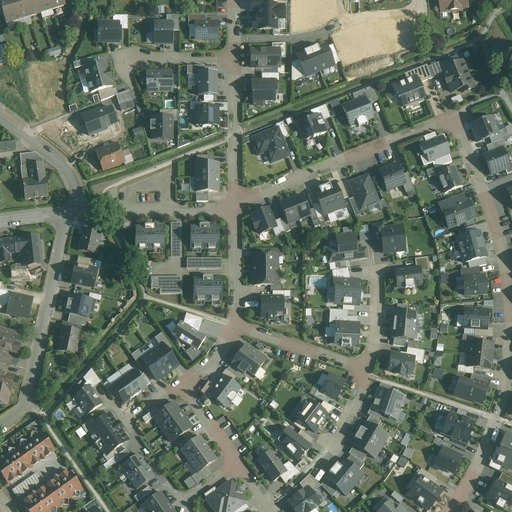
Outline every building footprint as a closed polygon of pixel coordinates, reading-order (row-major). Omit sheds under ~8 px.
[(11,0),(0,0),(0,4),(3,13),(6,25),(18,21),(11,0)] [(29,18),(23,0),(11,0),(18,21),(29,18)] [(40,14),(36,0),(23,0),(29,18),(40,14)] [(48,0),(36,0),(40,14),(52,11),(48,0)] [(48,0),(52,11),(63,7),(61,0),(48,0)] [(467,0),(441,0),(442,10),(450,9),(450,12),(461,11),(461,9),(469,9),(467,0)] [(268,1),(251,1),(250,1),(251,1),(251,11),(250,11),(251,12),(258,12),(258,16),(257,16),(256,16),(256,22),(253,22),(252,22),(252,29),(253,29),(258,29),(258,30),(258,31),(259,31),(275,31),(276,31),(276,30),(276,20),(283,20),(284,20),(284,19),(284,8),(284,7),(283,7),(276,7),(276,6),(275,6),(269,6),(269,1),(268,1)] [(172,23),(172,32),(179,32),(178,16),(166,17),(166,23),(172,23)] [(195,23),(206,23),(206,16),(188,16),(188,27),(195,27),(195,23)] [(113,17),(113,23),(119,23),(119,30),(120,30),(120,31),(128,31),(128,17),(113,17)] [(119,23),(113,23),(98,23),(98,44),(120,44),(120,31),(120,30),(119,30),(119,23)] [(172,23),(166,23),(151,23),(151,33),(154,33),(155,45),(172,45),(172,32),(172,23)] [(195,23),(195,27),(195,41),(217,40),(217,23),(206,23),(195,23)] [(6,44),(0,45),(0,63),(10,61),(6,44)] [(325,46),(311,51),(319,72),(323,71),(333,67),(325,46)] [(279,51),(251,51),(251,69),(279,69),(279,51)] [(311,51),(297,57),(305,78),(319,72),(311,51)] [(91,59),(73,64),(74,69),(92,65),(91,59)] [(449,59),(427,68),(432,80),(443,75),(442,70),(452,66),(449,59)] [(452,66),(442,70),(443,75),(445,79),(444,79),(446,85),(447,85),(451,93),(460,90),(462,93),(473,89),(462,62),(452,66)] [(84,69),(87,82),(111,76),(109,69),(108,70),(106,63),(84,69)] [(426,66),(404,75),(406,81),(416,78),(418,85),(421,84),(432,80),(427,68),(426,66)] [(205,67),(187,67),(187,77),(197,77),(197,73),(205,73),(205,67)] [(171,73),(146,73),(146,92),(171,92),(171,73)] [(205,73),(197,73),(197,77),(197,97),(217,97),(217,73),(205,73)] [(112,82),(111,76),(87,82),(90,94),(98,92),(112,88),(111,83),(112,82)] [(406,81),(392,87),(395,95),(396,95),(399,100),(400,99),(403,107),(404,107),(405,109),(411,107),(410,105),(417,102),(418,105),(424,102),(423,100),(424,99),(421,91),(418,85),(416,78),(406,81)] [(276,82),(251,82),(251,95),(252,95),(253,107),(262,107),(262,102),(274,102),(274,95),(276,95),(276,82)] [(373,87),(352,95),(355,103),(364,99),(366,103),(369,102),(371,104),(378,101),(373,87)] [(113,90),(112,88),(98,92),(101,102),(116,96),(118,95),(116,89),(113,90)] [(118,95),(116,96),(119,106),(132,102),(129,91),(118,95)] [(355,103),(342,108),(350,128),(356,125),(357,125),(358,129),(359,129),(359,128),(366,125),(366,126),(367,125),(366,122),(372,119),(366,103),(364,99),(355,103)] [(132,102),(119,106),(121,112),(134,107),(132,102)] [(417,102),(410,105),(411,107),(413,110),(419,108),(418,105),(417,102)] [(320,116),(322,122),(331,119),(325,106),(310,112),(313,119),(320,116)] [(109,107),(82,117),(91,140),(107,134),(117,129),(109,107)] [(208,109),(195,109),(195,110),(195,126),(202,126),(202,128),(211,128),(211,126),(217,126),(217,109),(208,109)] [(159,111),(160,118),(171,118),(171,122),(178,122),(177,111),(159,111)] [(320,116),(313,119),(307,121),(307,120),(297,124),(304,142),(313,138),(313,139),(327,134),(322,122),(320,116)] [(172,140),(171,122),(171,118),(160,118),(152,118),(152,123),(150,123),(150,132),(152,132),(152,140),(172,140)] [(498,135),(497,133),(491,118),(470,127),(477,143),(489,138),(498,135)] [(277,131),(279,136),(281,136),(281,137),(287,135),(283,123),(275,126),(277,131)] [(356,125),(350,128),(353,135),(359,133),(356,125)] [(120,136),(117,129),(107,134),(109,140),(120,136)] [(498,135),(489,138),(491,145),(503,140),(508,138),(505,130),(497,133),(498,135)] [(279,136),(277,131),(253,140),(257,150),(262,148),(265,150),(271,163),(287,157),(279,136)] [(445,144),(445,145),(447,144),(444,135),(436,139),(434,134),(423,138),(426,145),(440,139),(440,140),(442,138),(444,144),(445,144)] [(431,162),(448,155),(449,155),(445,145),(445,144),(444,144),(442,138),(440,140),(440,139),(426,145),(419,147),(423,157),(426,156),(429,163),(431,162)] [(491,145),(486,147),(489,154),(502,149),(503,152),(507,151),(504,145),(503,141),(503,140),(491,145)] [(14,142),(0,144),(0,152),(15,151),(14,142)] [(117,144),(95,152),(103,172),(125,163),(117,144)] [(489,154),(484,156),(487,163),(485,164),(487,170),(489,169),(491,176),(509,169),(503,152),(502,149),(489,154)] [(35,153),(19,155),(21,167),(28,166),(43,164),(43,159),(35,153)] [(434,170),(443,167),(451,163),(448,155),(431,162),(432,164),(434,170)] [(426,156),(423,157),(420,158),(424,167),(432,164),(431,162),(429,163),(426,156)] [(43,164),(28,166),(30,181),(45,179),(43,164)] [(196,165),(196,179),(218,179),(218,165),(196,165)] [(387,192),(402,186),(405,185),(401,177),(397,165),(379,172),(387,192)] [(28,166),(21,167),(23,182),(30,181),(28,166)] [(437,175),(445,172),(443,167),(434,170),(426,173),(429,179),(437,175)] [(445,172),(437,175),(444,194),(462,188),(454,168),(445,172)] [(407,174),(401,177),(405,185),(402,186),(405,194),(414,191),(407,174)] [(362,211),(378,204),(379,204),(378,203),(368,177),(349,184),(355,198),(360,212),(362,211)] [(23,182),(22,182),(25,201),(48,198),(45,179),(23,182)] [(218,193),(218,179),(196,179),(196,193),(218,193)] [(333,211),(344,207),(342,202),(336,186),(325,190),(333,211)] [(511,186),(502,190),(510,212),(511,210),(511,186)] [(314,195),(321,210),(322,215),(333,211),(325,190),(314,195)] [(462,195),(445,202),(448,210),(465,203),(462,195)] [(299,221),(309,217),(308,212),(301,196),(291,200),(299,221)] [(363,214),(362,211),(360,212),(355,198),(348,201),(355,217),(363,214)] [(280,205),(286,220),(288,225),(299,221),(291,200),(280,205)] [(384,201),(378,203),(379,204),(378,204),(381,211),(387,208),(384,201)] [(445,202),(439,205),(441,212),(448,210),(445,202)] [(448,210),(441,212),(448,229),(474,219),(468,202),(448,210)] [(268,207),(249,214),(257,237),(276,230),(268,207)] [(313,210),(308,212),(309,217),(314,229),(320,226),(313,210)] [(98,220),(85,221),(83,230),(96,233),(98,222),(98,220)] [(291,232),(288,225),(286,220),(281,223),(285,234),(291,232)] [(181,224),(170,224),(171,259),(182,259),(181,224)] [(144,228),(135,228),(135,251),(164,251),(163,228),(154,228),(154,226),(144,226),(144,228)] [(199,228),(190,228),(190,251),(218,251),(218,228),(209,228),(209,226),(199,226),(199,228)] [(369,226),(357,228),(360,243),(371,241),(369,226)] [(401,228),(381,231),(384,252),(404,250),(401,228)] [(83,230),(78,252),(96,255),(100,234),(83,230)] [(479,232),(467,235),(468,236),(456,239),(457,243),(452,245),(454,252),(482,244),(479,232)] [(340,263),(350,262),(367,259),(366,249),(356,251),(354,234),(353,234),(343,236),(336,237),(337,243),(338,248),(329,250),(326,250),(328,265),(329,265),(340,263)] [(38,237),(15,240),(16,253),(17,253),(17,252),(23,252),(24,257),(25,264),(28,264),(29,266),(28,267),(41,265),(40,255),(38,237)] [(0,241),(0,263),(9,262),(8,255),(16,253),(15,240),(0,241)] [(482,244),(454,252),(456,260),(461,258),(463,265),(467,263),(484,259),(486,258),(482,244)] [(270,257),(252,257),(252,267),(277,267),(277,257),(270,257)] [(419,269),(419,274),(429,272),(427,258),(414,260),(415,269),(419,269)] [(484,259),(467,263),(469,270),(478,268),(486,266),(484,259)] [(222,260),(186,260),(186,271),(222,271),(222,260)] [(144,274),(152,274),(151,262),(143,262),(144,274)] [(340,263),(341,270),(349,269),(351,269),(350,262),(340,263)] [(102,269),(76,263),(72,279),(99,284),(102,269)] [(341,270),(340,263),(329,265),(330,272),(331,272),(341,270)] [(26,266),(10,268),(12,279),(27,278),(26,266)] [(277,267),(252,267),(252,277),(277,277),(277,267)] [(469,270),(460,272),(460,279),(463,279),(463,278),(478,277),(478,268),(469,270)] [(341,270),(331,272),(333,280),(333,281),(333,280),(350,281),(349,269),(341,270)] [(405,288),(414,286),(421,285),(419,274),(419,269),(415,269),(395,272),(398,289),(405,288)] [(277,277),(252,277),(252,287),(270,287),(277,286),(277,277)] [(478,277),(463,278),(463,279),(464,297),(485,295),(483,277),(478,277)] [(182,278),(150,278),(150,290),(159,290),(159,295),(182,295),(182,278)] [(202,280),(193,280),(193,303),(222,303),(221,280),(212,280),(212,278),(202,278),(202,280)] [(350,281),(333,280),(333,281),(333,288),(335,289),(334,305),(358,306),(359,300),(359,293),(359,290),(357,290),(358,281),(350,281)] [(8,305),(9,307),(11,295),(3,293),(3,291),(1,291),(2,284),(0,283),(0,310),(8,305)] [(126,283),(113,284),(114,300),(127,301),(127,293),(126,283)] [(11,295),(9,307),(7,314),(15,316),(17,319),(20,317),(28,319),(32,300),(11,295)] [(95,301),(67,295),(62,314),(91,320),(95,301)] [(283,324),(282,299),(272,299),(260,299),(261,319),(268,319),(268,321),(275,321),(274,324),(283,324)] [(487,312),(464,310),(463,329),(474,329),(486,330),(487,312)] [(338,311),(329,311),(329,324),(335,325),(335,324),(357,325),(358,318),(347,318),(338,317),(338,311)] [(393,325),(415,327),(416,312),(395,311),(393,325)] [(183,324),(198,334),(203,320),(186,315),(183,324)] [(73,325),(63,322),(61,329),(72,331),(73,325)] [(198,334),(183,324),(180,322),(176,329),(172,336),(172,337),(179,341),(179,342),(185,345),(189,348),(190,348),(191,349),(197,352),(206,339),(198,334)] [(172,336),(176,329),(172,323),(166,328),(172,336)] [(357,325),(335,324),(335,325),(334,345),(341,345),(341,347),(351,348),(351,346),(357,346),(359,325),(357,325)] [(415,327),(393,325),(392,339),(413,341),(415,327)] [(72,331),(61,329),(57,352),(76,356),(80,333),(72,331)] [(486,330),(474,329),(474,337),(480,337),(491,338),(492,330),(486,330)] [(16,333),(6,331),(6,332),(2,350),(19,354),(22,339),(15,337),(16,333)] [(162,345),(167,352),(172,349),(162,334),(154,339),(160,347),(162,345)] [(179,341),(172,337),(185,354),(191,349),(190,348),(189,348),(185,345),(179,342),(179,341)] [(479,344),(469,342),(468,355),(491,358),(493,345),(479,344)] [(146,367),(157,382),(178,367),(167,352),(162,345),(160,347),(144,358),(141,360),(146,367)] [(245,345),(232,363),(257,380),(269,362),(245,345)] [(407,349),(405,357),(414,358),(413,363),(422,364),(424,352),(407,349)] [(141,371),(146,367),(141,360),(144,358),(138,351),(131,356),(141,371)] [(411,374),(413,363),(414,358),(405,357),(391,354),(388,370),(396,371),(395,373),(395,375),(403,377),(404,374),(404,373),(411,374)] [(491,358),(468,355),(466,368),(474,369),(490,371),(491,358)] [(474,369),(466,368),(458,367),(457,373),(471,375),(473,376),(474,369)] [(80,391),(82,393),(89,388),(91,390),(101,384),(91,370),(83,380),(86,384),(80,391)] [(223,377),(232,384),(236,378),(226,370),(221,376),(223,377)] [(134,371),(123,379),(136,397),(147,389),(145,387),(139,378),(134,371)] [(348,383),(319,372),(313,390),(341,401),(348,383)] [(13,377),(0,374),(0,391),(9,393),(10,393),(13,377)] [(144,374),(139,378),(145,387),(151,384),(144,374)] [(471,375),(469,383),(476,385),(477,382),(487,386),(489,379),(473,376),(471,375)] [(223,377),(215,388),(210,394),(212,396),(217,399),(215,401),(225,409),(229,403),(231,405),(237,397),(235,395),(239,390),(232,384),(223,377)] [(124,405),(136,397),(123,379),(111,387),(115,393),(118,397),(124,405)] [(481,405),(487,386),(477,382),(476,385),(469,383),(460,379),(454,396),(481,405)] [(207,402),(212,396),(210,394),(215,388),(208,382),(200,393),(206,400),(207,402)] [(108,383),(103,386),(113,401),(118,397),(115,393),(108,383)] [(86,416),(102,405),(91,390),(89,388),(82,393),(72,399),(79,408),(80,407),(86,416)] [(245,394),(239,390),(235,395),(237,397),(241,400),(245,394)] [(389,394),(378,390),(375,399),(401,408),(405,398),(389,393),(389,394)] [(9,393),(0,391),(0,402),(7,404),(9,393)] [(401,408),(375,399),(374,402),(373,407),(372,406),(371,410),(371,411),(381,414),(384,415),(384,417),(389,419),(388,420),(390,420),(390,419),(396,421),(398,412),(400,408),(401,408)] [(172,440),(192,426),(175,403),(156,416),(172,440)] [(331,419),(305,404),(296,420),(322,435),(331,419)] [(381,414),(371,411),(371,410),(370,410),(367,415),(378,421),(381,414)] [(474,424),(450,413),(441,432),(465,443),(474,424)] [(116,425),(109,415),(96,425),(88,430),(89,432),(106,455),(107,456),(114,451),(128,441),(121,431),(122,430),(118,424),(116,425)] [(219,420),(229,435),(236,430),(226,415),(219,420)] [(366,423),(376,429),(380,422),(379,421),(378,421),(370,417),(366,423)] [(88,430),(96,425),(92,420),(82,427),(86,434),(89,432),(88,430)] [(374,460),(388,436),(376,429),(366,423),(362,430),(360,429),(354,439),(356,440),(352,447),(353,447),(367,456),(374,460)] [(290,425),(278,438),(302,460),(314,446),(290,425)] [(31,439),(26,443),(21,442),(20,447),(14,451),(9,451),(8,456),(3,459),(0,458),(0,474),(8,485),(18,478),(21,478),(21,475),(41,461),(43,462),(44,459),(54,452),(40,433),(37,435),(32,434),(31,439)] [(499,449),(499,450),(511,454),(511,436),(505,434),(499,449)] [(179,445),(183,450),(197,440),(194,435),(179,445)] [(215,461),(199,438),(197,440),(183,450),(181,451),(197,473),(206,468),(215,461)] [(267,446),(251,457),(268,484),(285,473),(267,446)] [(367,456),(353,447),(348,455),(350,455),(362,463),(367,456)] [(463,460),(439,447),(430,463),(453,476),(463,460)] [(499,472),(501,467),(494,464),(499,450),(499,449),(496,448),(488,468),(499,472)] [(407,459),(411,452),(406,449),(402,456),(407,459)] [(118,456),(111,460),(115,465),(130,454),(126,450),(118,456)] [(511,454),(499,450),(494,464),(501,467),(511,471),(511,454)] [(107,456),(106,455),(102,457),(107,463),(111,460),(118,456),(114,451),(107,456)] [(54,452),(44,459),(43,462),(41,461),(21,475),(21,478),(18,478),(8,485),(22,505),(32,497),(32,495),(35,495),(55,481),(55,478),(58,479),(68,472),(54,452)] [(350,455),(345,461),(358,471),(363,465),(362,463),(350,455)] [(128,480),(146,467),(138,456),(120,468),(128,480)] [(400,457),(397,465),(405,468),(408,460),(400,457)] [(344,496),(362,474),(358,471),(345,461),(343,458),(337,464),(336,463),(328,472),(329,473),(325,479),(325,480),(338,490),(344,496)] [(303,460),(295,467),(300,472),(308,465),(303,460)] [(154,479),(146,467),(128,480),(136,491),(154,479)] [(211,475),(206,468),(197,473),(191,478),(196,485),(211,475)] [(55,481),(35,495),(32,495),(32,497),(22,505),(27,511),(55,511),(56,509),(61,505),(67,506),(67,501),(72,497),(78,498),(79,493),(82,491),(68,472),(58,479),(55,478),(55,481)] [(511,479),(502,474),(498,481),(511,489),(511,479)] [(299,485),(304,492),(308,489),(311,494),(321,487),(309,476),(299,485)] [(422,479),(409,493),(430,511),(443,498),(422,479)] [(338,490),(325,480),(320,486),(331,497),(338,490)] [(496,480),(485,499),(496,505),(495,507),(503,511),(508,511),(511,505),(511,489),(498,481),(496,480)] [(233,511),(245,504),(246,503),(231,483),(217,493),(210,498),(215,506),(212,508),(214,511),(233,511)] [(148,488),(134,498),(137,503),(152,493),(148,488)] [(210,498),(217,493),(214,488),(204,496),(207,501),(210,498)] [(287,504),(293,511),(311,511),(314,510),(313,510),(320,505),(311,494),(308,489),(304,492),(302,494),(301,493),(293,498),(294,499),(287,504)] [(391,497),(400,505),(403,501),(395,493),(391,497)] [(145,511),(155,511),(167,504),(160,494),(142,507),(145,511)] [(95,500),(83,508),(85,511),(90,511),(95,509),(96,511),(98,511),(101,510),(95,500)] [(400,511),(391,502),(380,511),(400,511)]
